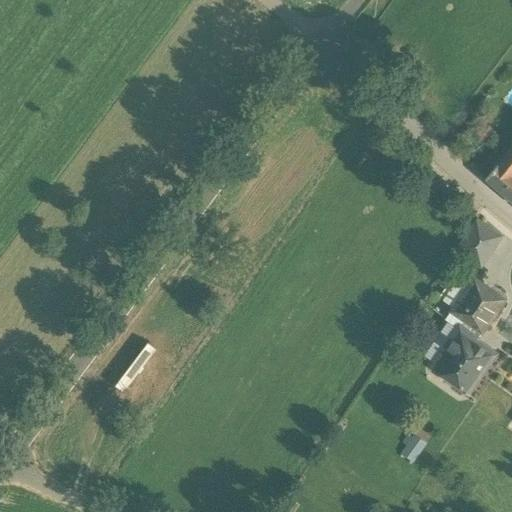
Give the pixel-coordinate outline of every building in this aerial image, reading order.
[(511,150),(502,162),(500,161),(486,178),(511,199),(511,150)] [(500,236),(476,219),(457,248),(481,265),(500,236)] [(504,299),(474,278),(445,319),(460,330),(466,321),(481,332),(504,299)] [(481,332),(466,321),(460,330),(436,366),(445,373),(444,374),(445,380),(452,385),(458,384),(459,382),(469,389),(493,353),(475,340),(481,332)] [(409,434),(397,454),(411,463),(424,443),(409,434)]
